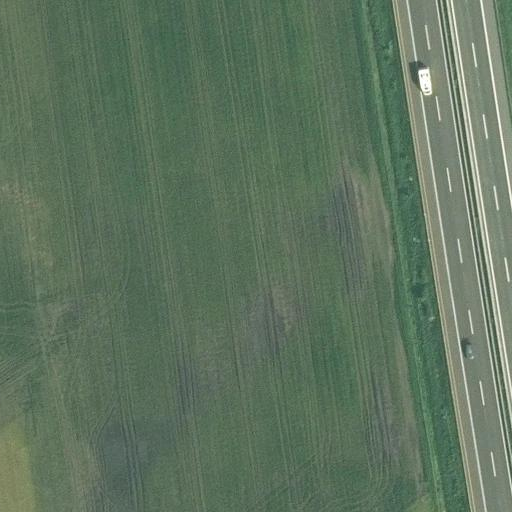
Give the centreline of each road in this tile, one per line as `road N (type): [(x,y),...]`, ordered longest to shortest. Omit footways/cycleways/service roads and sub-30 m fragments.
road 1 (motorway): [(421,0),(499,511)]
road 2 (motorway): [(511,304),(466,0)]
